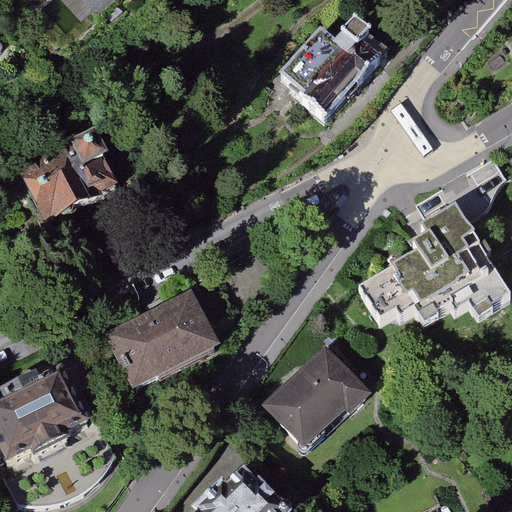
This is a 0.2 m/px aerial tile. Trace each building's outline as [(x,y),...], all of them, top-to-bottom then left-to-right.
[(511,22),(500,31),(511,46),(511,22)] [(309,37),(265,83),(313,128),(374,65),(336,28),(318,46),(309,37)] [(83,138),(7,174),(33,228),(109,192),(83,138)] [(400,261),(343,293),(364,331),(397,313),(409,334),(486,290),(441,211),(406,231),(411,240),(394,250),(400,261)] [(191,299),(104,343),(133,400),(220,356),(191,299)] [(321,356),(252,412),(291,459),(359,403),(321,356)] [(61,373),(0,403),(0,461),(6,472),(90,430),(61,373)] [(271,511),(237,476),(198,511),(271,511)]
